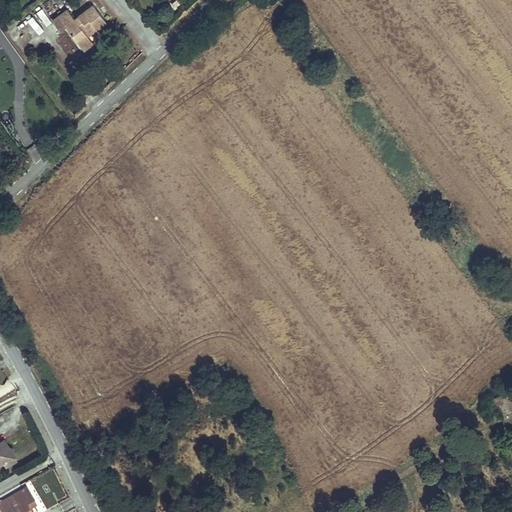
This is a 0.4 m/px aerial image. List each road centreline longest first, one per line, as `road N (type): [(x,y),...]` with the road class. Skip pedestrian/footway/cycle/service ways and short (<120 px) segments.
road 1 (residential): [(0,198),(215,0)]
road 2 (residential): [(0,330),(93,511)]
road 3 (unknown): [(477,430),(350,511)]
